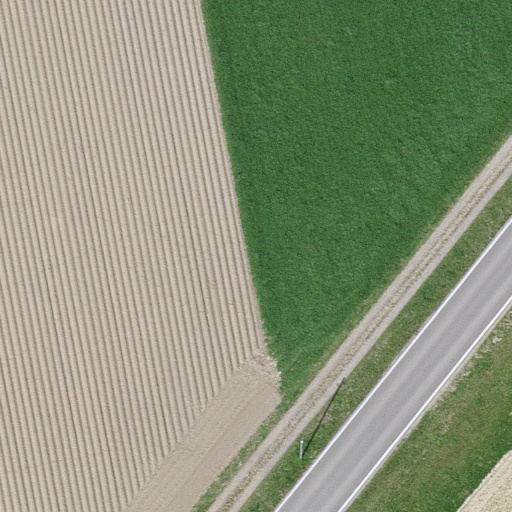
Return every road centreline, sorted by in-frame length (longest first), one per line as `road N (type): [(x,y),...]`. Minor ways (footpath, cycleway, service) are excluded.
road 1 (track): [(191,511),(511,108)]
road 2 (tertiary): [(511,260),(311,511)]
